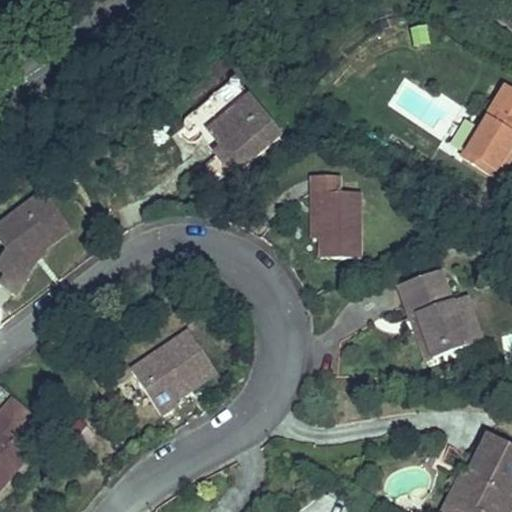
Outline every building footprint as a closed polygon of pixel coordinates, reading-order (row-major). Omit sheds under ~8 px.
[(232,143),(225,149),(237,164),(288,122),(242,65),(191,107),(207,126),(213,121),(226,137),(232,143)] [(226,137),(213,121),(207,126),(220,143),(226,137)] [(511,124),(473,174),(511,203),(511,124)] [(220,143),(225,149),(232,143),(226,137),(220,143)] [(319,170),(318,186),(325,186),(324,229),(324,250),(364,250),(365,185),(346,185),(346,170),(319,170)] [(12,250),(2,265),(0,268),(0,277),(14,285),(36,251),(33,246),(68,221),(43,185),(0,214),(0,232),(6,240),(12,250)] [(511,256),(511,238),(507,234),(497,245),(511,257),(511,256)] [(469,251),(490,244),(491,244),(489,237),(467,244),(469,251)] [(0,248),(0,261),(2,265),(12,250),(6,240),(0,248)] [(398,285),(409,315),(418,312),(432,351),(448,345),(451,354),(471,347),(455,304),(443,269),(398,285)] [(485,342),(471,298),(455,304),(471,347),(485,342)] [(418,312),(409,315),(426,363),(451,354),(448,345),(432,351),(418,312)] [(224,362),(197,323),(138,364),(167,406),(183,396),(181,393),(176,386),(202,368),(207,374),(224,362)] [(176,386),(181,393),(207,374),(202,368),(176,386)] [(0,479),(29,446),(15,434),(37,406),(15,387),(0,404),(0,479)] [(464,467),(450,492),(463,498),(455,511),(490,511),(503,488),(511,493),(511,492),(511,442),(491,432),(470,471),(464,467)] [(432,466),(439,452),(428,447),(421,461),(432,466)] [(510,511),(511,510),(511,493),(503,488),(490,511),(510,511)] [(455,511),(463,498),(450,492),(439,511),(455,511)]
